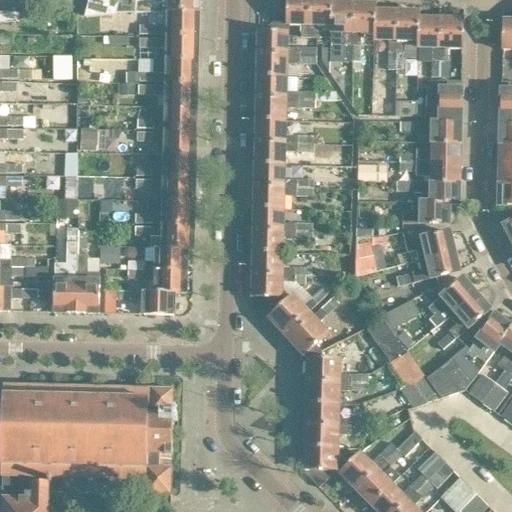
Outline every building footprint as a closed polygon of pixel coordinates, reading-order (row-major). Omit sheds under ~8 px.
[(87,0),(84,12),(115,11),(118,0),(87,0)] [(118,0),(115,11),(169,12),(198,13),(198,0),(164,0),(164,3),(160,2),(160,0),(118,0)] [(280,16),(275,21),(288,34),(288,27),(288,24),(300,25),(300,35),(300,39),(309,39),(309,0),(287,0),(287,2),(287,16),(280,16)] [(332,0),(309,0),(309,39),(318,39),(318,25),(331,25),(331,4),(332,4),(332,0)] [(0,3),(0,13),(15,14),(17,4),(0,3)] [(330,45),(352,46),(353,4),(332,4),(331,4),(331,25),(330,45)] [(375,11),(376,11),(376,5),(353,4),(352,46),(352,63),(361,63),(362,46),(374,47),(375,11)] [(397,71),(398,12),(376,11),(375,11),(374,47),(373,52),(388,53),(388,71),(397,71)] [(198,37),(198,13),(169,12),(169,26),(141,25),(141,35),(169,35),(169,37),(198,37)] [(419,46),(420,19),(420,13),(398,12),(397,71),(396,82),(404,82),(405,40),(417,40),(417,46),(419,46)] [(0,21),(18,21),(19,14),(15,14),(0,13),(0,21)] [(442,20),(420,19),(419,46),(431,47),(431,78),(440,79),(442,20)] [(448,50),(463,50),(463,20),(442,20),(440,79),(447,79),(448,50)] [(316,57),(316,49),(288,49),(288,34),(275,21),(270,27),(269,33),(258,33),(257,56),(316,57)] [(503,51),(511,51),(511,21),(503,21),(503,51)] [(0,34),(0,43),(1,44),(14,44),(14,35),(1,34),(0,34)] [(109,37),(108,45),(128,46),(128,37),(109,37)] [(168,49),(167,60),(197,61),(198,37),(169,37),(169,39),(140,38),(140,49),(168,49)] [(105,38),(88,38),(88,50),(105,50),(105,38)] [(330,49),(321,49),(321,62),(330,75),(330,49)] [(287,64),(315,65),(316,57),(257,56),(257,78),(287,79),(287,64)] [(71,57),(54,58),(54,81),(71,81),(71,57)] [(125,73),(124,84),(135,84),(138,84),(138,82),(145,82),(167,83),(167,84),(197,85),(197,61),(167,60),(137,60),(137,73),(125,73)] [(0,79),(19,80),(41,81),(41,71),(8,70),(0,70),(0,79)] [(257,78),(256,100),(315,101),(315,93),(298,92),(298,79),(287,79),(257,78)] [(427,89),(426,118),(441,118),(461,119),(462,82),(440,82),(440,83),(429,83),(429,89),(427,89)] [(0,92),(19,93),(19,84),(0,83),(0,92)] [(511,83),(502,83),(501,119),(511,119),(511,83)] [(135,95),(135,84),(124,84),(121,84),(121,95),(135,95)] [(167,95),(166,108),(196,109),(197,85),(167,84),(167,86),(139,86),(139,95),(167,95)] [(315,93),(315,101),(341,102),(335,93),(315,93)] [(76,106),(86,106),(87,96),(79,96),(76,95),(76,106)] [(315,101),(256,100),(256,122),(286,123),(286,109),(315,110),(315,101)] [(396,104),(396,117),(416,117),(416,103),(396,103),(396,104)] [(196,132),(196,109),(166,108),(166,121),(138,120),(138,129),(166,130),(166,132),(196,132)] [(0,126),(23,127),(23,130),(28,130),(35,130),(36,118),(7,117),(0,116),(0,126)] [(255,144),(314,145),(341,146),(341,131),(314,131),(314,137),(285,136),(286,123),(256,122),(255,144)] [(399,123),(399,132),(416,132),(415,137),(432,138),(432,143),(460,144),(461,125),(399,123)] [(511,125),(501,125),(500,145),(511,144),(511,125)] [(0,139),(24,140),(24,131),(0,130),(0,139)] [(96,152),(96,131),(79,130),(79,152),(96,152)] [(138,133),(138,142),(157,142),(157,155),(165,155),(195,156),(196,135),(196,132),(166,132),(166,134),(138,133)] [(398,154),(398,163),(460,164),(460,144),(432,143),(432,151),(416,151),(416,155),(398,154)] [(314,145),(255,144),(255,166),(284,167),(285,153),(313,154),(314,145)] [(511,144),(500,145),(500,166),(511,165),(511,144)] [(195,180),(195,156),(165,155),(165,168),(137,167),(137,177),(165,178),(165,179),(195,180)] [(398,163),(398,172),(415,172),(415,176),(431,176),(431,183),(459,184),(460,164),(398,163)] [(0,174),(24,175),(24,165),(0,164),(0,174)] [(388,164),(359,164),(359,181),(388,181),(388,164)] [(511,165),(500,166),(499,184),(511,184),(511,165)] [(255,166),(254,188),(312,190),(313,181),(284,181),(284,167),(255,166)] [(0,186),(23,187),(24,178),(0,177),(0,186)] [(63,200),(78,201),(79,177),(63,177),(63,200)] [(164,191),(164,203),(194,203),(195,180),(165,179),(164,181),(137,181),(137,190),(164,191)] [(427,205),(449,205),(459,206),(459,184),(431,183),(396,182),(396,193),(427,193),(427,205)] [(511,184),(499,184),(499,207),(511,207),(511,206),(511,184)] [(312,198),(312,190),(254,188),(254,210),(283,211),(284,197),(312,198)] [(78,201),(63,200),(57,200),(56,219),(58,219),(78,220),(78,201)] [(194,227),(194,203),(164,203),(163,215),(136,215),(136,224),(163,225),(163,226),(194,227)] [(404,215),(403,225),(449,225),(449,205),(427,205),(412,205),(411,215),(404,215)] [(254,210),(253,232),(311,234),(311,225),(283,225),(283,211),(254,210)] [(0,221),(22,222),(22,213),(0,212),(0,221)] [(357,229),(368,230),(368,217),(358,217),(357,229)] [(0,234),(22,235),(22,226),(0,225),(0,234)] [(163,238),(163,249),(163,250),(187,251),(193,251),(194,227),(163,226),(163,228),(136,227),(136,237),(163,238)] [(357,230),(357,239),(372,239),(372,238),(372,231),(357,230)] [(77,232),(77,244),(76,314),(99,315),(100,274),(86,274),(87,232),(77,232)] [(253,232),(253,255),(282,255),(282,242),(311,242),(311,234),(253,232)] [(419,261),(454,253),(449,233),(406,243),(408,251),(416,249),(419,261)] [(356,277),(356,278),(377,272),(372,253),(372,248),(380,247),(389,246),(388,237),(372,239),(357,239),(356,277)] [(54,314),(76,314),(77,244),(68,244),(68,265),(55,265),(54,314)] [(0,269),(34,270),(34,260),(12,260),(12,246),(0,246),(0,269)] [(100,264),(120,265),(120,248),(100,248),(100,264)] [(187,272),(187,251),(163,250),(163,249),(156,249),(156,263),(129,262),(129,272),(187,272)] [(459,273),(454,253),(419,261),(422,272),(395,278),(398,288),(436,278),(459,273)] [(252,277),(305,278),(310,278),(310,269),(282,269),(282,255),(253,255),(252,277)] [(0,269),(0,290),(10,291),(10,278),(49,279),(49,270),(34,270),(0,269)] [(129,272),(129,280),(155,280),(155,293),(174,294),(186,295),(186,293),(187,272),(129,272)] [(305,286),(305,278),(252,277),(252,298),(253,298),(252,312),(268,313),(272,316),(285,304),(281,299),(281,286),(305,286)] [(462,280),(428,310),(433,315),(429,319),(436,328),(449,318),(476,295),(462,280)] [(292,297),(285,304),(272,316),(269,319),(286,338),(309,316),(307,314),(329,294),(322,287),(301,307),(292,297)] [(0,312),(9,313),(10,300),(22,300),(22,299),(38,300),(38,291),(10,291),(0,290),(0,312)] [(125,292),(116,292),(116,301),(132,301),(132,302),(144,302),(143,316),(174,316),(174,294),(155,293),(125,292)] [(449,334),(437,344),(443,351),(490,311),(476,295),(449,318),(455,326),(448,332),(449,334)] [(309,316),(286,338),(307,360),(321,352),(315,345),(326,334),(318,326),(340,306),(333,298),(311,318),(309,316)] [(397,308),(385,314),(393,329),(405,323),(397,308)] [(407,353),(382,315),(366,329),(389,364),(390,363),(406,353),(407,353)] [(470,350),(466,355),(474,360),(476,357),(485,363),(499,344),(511,327),(495,316),(470,350)] [(508,350),(497,366),(504,371),(511,359),(511,326),(511,327),(499,344),(508,350)] [(404,331),(397,336),(409,349),(415,343),(404,331)] [(307,360),(307,383),(367,385),(367,375),(338,375),(339,361),(321,361),(321,352),(307,360)] [(406,353),(390,363),(405,387),(411,384),(422,376),(406,353)] [(494,384),(479,404),(492,413),(507,393),(504,391),(511,380),(511,377),(511,376),(511,359),(504,371),(494,384)] [(471,382),(452,360),(425,380),(440,401),(464,393),(471,382)] [(483,375),(468,395),(479,404),(494,384),(487,378),(483,375)] [(422,376),(411,384),(426,406),(440,401),(425,380),(422,376)] [(0,453),(2,453),(1,478),(3,478),(2,511),(48,511),(49,494),(171,496),(174,390),(112,389),(96,389),(96,385),(81,384),(81,388),(48,387),(48,383),(33,383),(33,387),(22,387),(4,386),(3,411),(0,411),(0,453)] [(367,385),(307,383),(306,405),(338,406),(338,393),(367,393),(367,385)] [(413,410),(426,406),(411,384),(405,387),(404,389),(400,391),(413,410)] [(511,402),(500,419),(511,427),(511,402)] [(306,405),(306,427),(367,429),(367,420),(337,420),(338,406),(306,405)] [(352,463),(339,475),(355,491),(414,434),(413,434),(409,421),(385,437),(390,443),(377,456),(368,446),(364,450),(352,463)] [(367,429),(306,427),(306,449),(337,450),(338,437),(367,437),(367,429)] [(414,434),(355,491),(370,506),(391,486),(401,477),(391,468),(420,441),(414,434)] [(306,449),(305,475),(319,488),(337,472),(339,475),(352,463),(337,462),(337,450),(306,449)] [(453,474),(444,465),(396,511),(416,511),(413,509),(435,488),(437,490),(453,474)] [(391,486),(371,506),(375,511),(396,511),(428,481),(422,474),(400,495),(391,486)] [(440,498),(453,511),(459,511),(476,496),(459,480),(440,498)] [(484,511),(488,508),(476,496),(459,511),(484,511)] [(80,502),(79,511),(92,511),(92,502),(80,502)]
